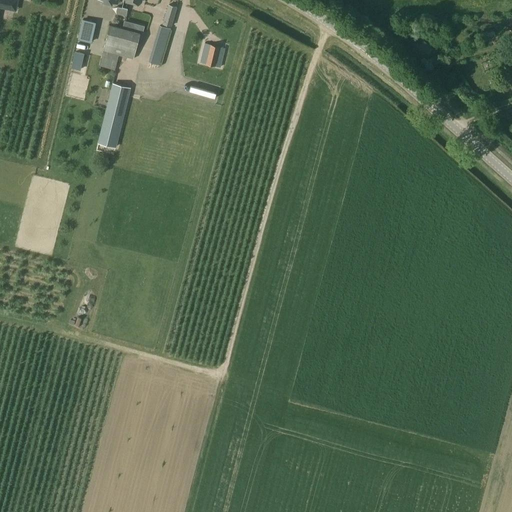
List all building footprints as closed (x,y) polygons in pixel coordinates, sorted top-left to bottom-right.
[(0,0),(0,7),(8,9),(9,0),(0,0)] [(168,4),(162,23),(170,26),(176,7),(176,6),(168,4)] [(116,13),(125,16),(128,8),(119,5),(116,13)] [(90,42),(95,22),(82,18),(77,39),(90,42)] [(104,51),(100,66),(115,70),(119,55),(125,29),(109,24),(102,51),(104,51)] [(150,62),(162,65),(170,27),(158,24),(150,62)] [(125,29),(119,55),(133,59),(140,34),(141,33),(125,29)] [(428,54),(433,47),(424,39),(418,46),(428,54)] [(204,43),(200,58),(206,59),(204,63),(210,65),(210,64),(220,66),(225,48),(204,43)] [(79,70),(84,53),(75,50),(70,67),(79,70)] [(115,149),(120,132),(130,89),(112,85),(98,144),(115,149)] [(186,87),(185,92),(210,100),(212,95),(186,87)]
